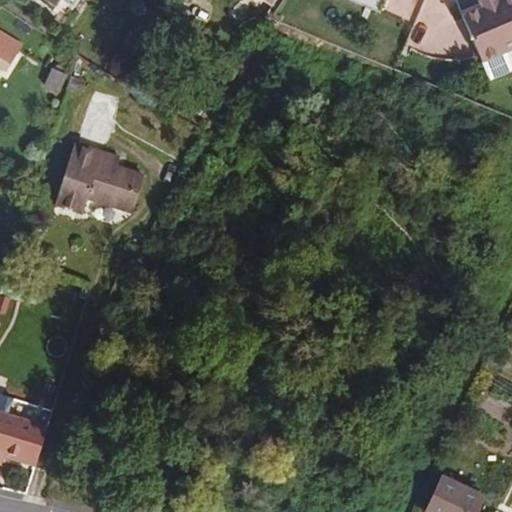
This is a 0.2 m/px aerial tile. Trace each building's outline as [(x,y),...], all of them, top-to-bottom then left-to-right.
[(62,17),(73,0),(54,0),(49,8),(62,17)] [(382,0),(343,0),(375,15),(382,0)] [(511,44),(511,0),(499,0),(498,1),(497,0),(484,0),(478,2),(480,8),(461,14),(477,58),(500,49),(511,44)] [(22,49),(0,34),(0,39),(19,53),(22,49)] [(0,58),(10,66),(19,53),(0,39),(0,58)] [(509,76),(500,49),(477,58),(484,77),(486,85),(509,76)] [(68,74),(50,66),(41,86),(59,94),(68,74)] [(132,213),(145,176),(113,166),(117,155),(78,141),(54,205),(80,214),(87,197),(132,213)] [(0,455),(42,467),(52,427),(0,413),(0,455)] [(479,511),(485,503),(444,480),(426,511),(479,511)]
